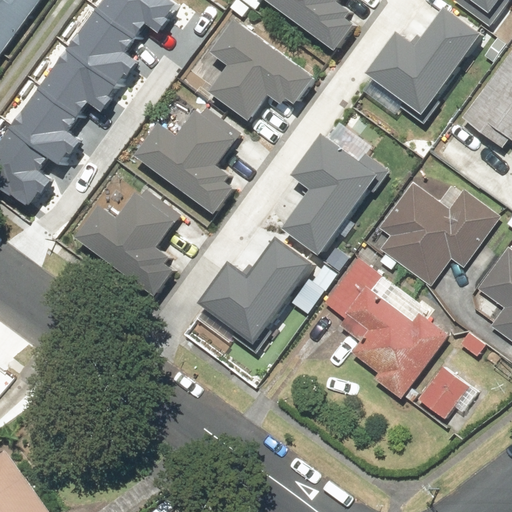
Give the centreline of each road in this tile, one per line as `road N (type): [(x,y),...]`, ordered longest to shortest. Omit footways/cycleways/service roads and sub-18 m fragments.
road 1 (residential): [(122,371),(411,0)]
road 2 (residential): [(308,511),(122,371)]
road 3 (residential): [(122,371),(0,278)]
